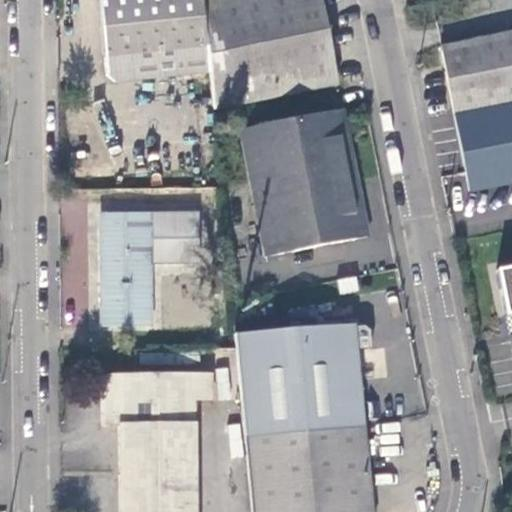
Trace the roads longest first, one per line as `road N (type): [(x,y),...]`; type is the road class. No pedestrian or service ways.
road 1 (unclassified): [(467,511),(469,473),(372,0)]
road 2 (unclassified): [(27,0),(33,511)]
